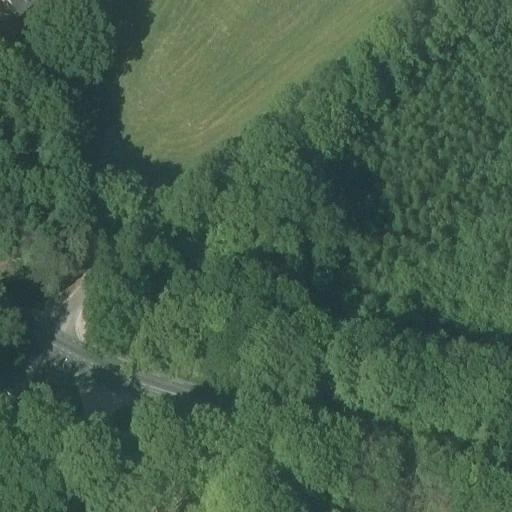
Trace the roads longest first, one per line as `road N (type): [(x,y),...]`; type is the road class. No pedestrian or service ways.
road 1 (unclassified): [(43,343),(98,279),(458,0)]
road 2 (primary): [(511,476),(152,392),(43,343)]
road 3 (track): [(98,279),(53,117),(0,55)]
